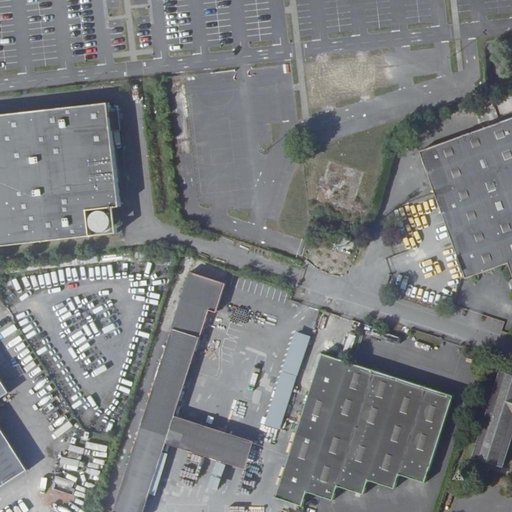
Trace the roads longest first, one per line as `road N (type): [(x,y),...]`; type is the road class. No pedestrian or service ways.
road 1 (unclassified): [(0,104),(120,95),(146,224),(161,235),(511,346)]
road 2 (unknown): [(455,328),(446,360),(463,392),(461,420),(432,500),(415,511)]
road 3 (unknown): [(400,151),(357,297)]
